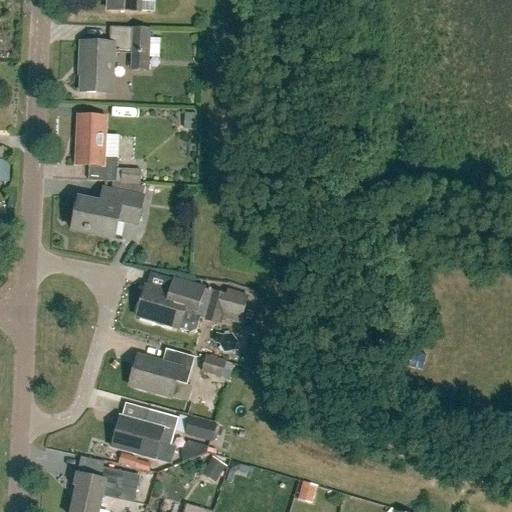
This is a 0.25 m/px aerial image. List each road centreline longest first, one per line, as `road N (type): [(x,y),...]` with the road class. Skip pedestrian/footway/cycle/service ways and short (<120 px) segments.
road 1 (residential): [(20,431),(56,423),(81,404),(109,307),(107,287),(96,277),(26,260)]
road 2 (residential): [(26,260),(39,0)]
